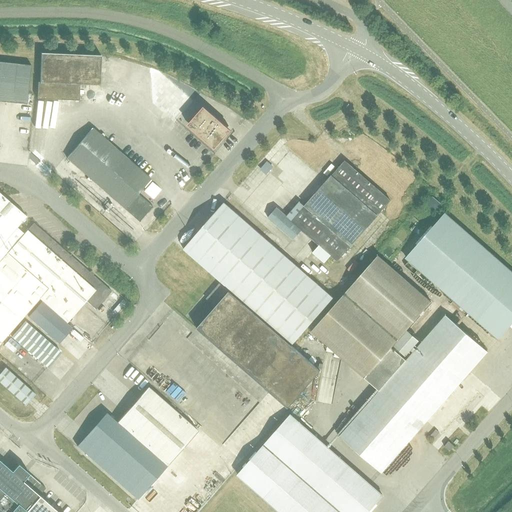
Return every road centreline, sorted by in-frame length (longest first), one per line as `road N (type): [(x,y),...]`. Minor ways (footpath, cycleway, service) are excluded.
road 1 (unclassified): [(286,96),(143,24),(0,15)]
road 2 (unclassified): [(141,269),(286,96)]
road 3 (unclassified): [(33,439),(142,312),(153,292),(141,269)]
road 4 (secondary): [(511,177),(431,101),(355,47)]
road 5 (unclassified): [(141,269),(17,170),(0,168)]
road 6 (unclassified): [(426,498),(511,401)]
road 7 (secondary): [(355,47),(235,0)]
